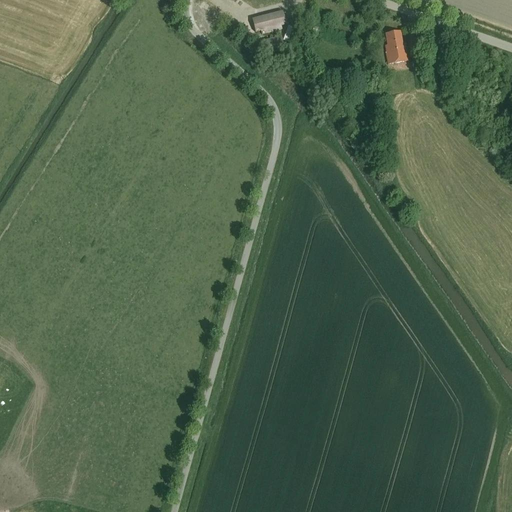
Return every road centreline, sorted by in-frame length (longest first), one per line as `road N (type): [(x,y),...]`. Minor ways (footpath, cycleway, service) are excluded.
road 1 (unclassified): [(188,0),(190,23),(271,102),(278,138),(172,511)]
road 2 (unclassified): [(375,0),(511,48)]
